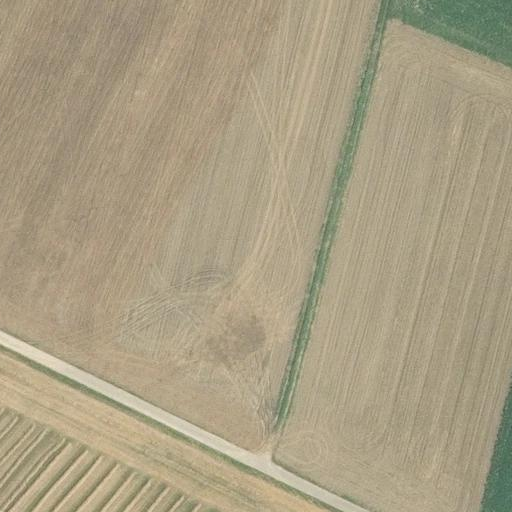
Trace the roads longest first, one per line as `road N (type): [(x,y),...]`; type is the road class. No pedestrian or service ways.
road 1 (track): [(388,0),(260,463)]
road 2 (track): [(0,340),(357,511)]
road 3 (track): [(384,15),(511,68)]
